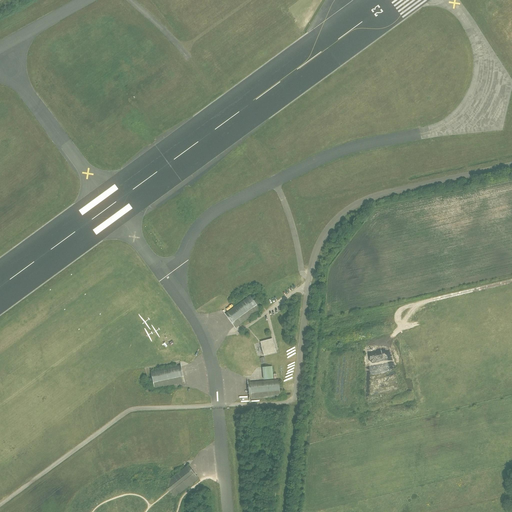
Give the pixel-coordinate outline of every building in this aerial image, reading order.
[(260,310),(259,308),(257,306),(260,304),(260,303),(258,301),(256,298),(253,300),(250,296),(235,307),(225,314),(235,328),(251,317),(260,310)] [(274,345),(272,339),(260,342),(264,355),(276,352),(274,347),(273,347),(273,345),(274,345)] [(153,384),(154,387),(154,389),(184,382),(181,365),(150,372),(151,377),(148,378),(149,381),(149,384),(150,385),(153,384)] [(272,366),(263,367),(264,377),(273,377),(272,366)] [(278,379),(248,382),(249,400),(280,397),(280,392),(283,392),(282,384),(279,385),(278,379)] [(198,479),(193,472),(188,465),(186,466),(184,467),(181,470),(180,471),(163,484),(166,488),(164,490),(167,493),(168,496),(171,494),(174,498),(190,485),(198,479)]
